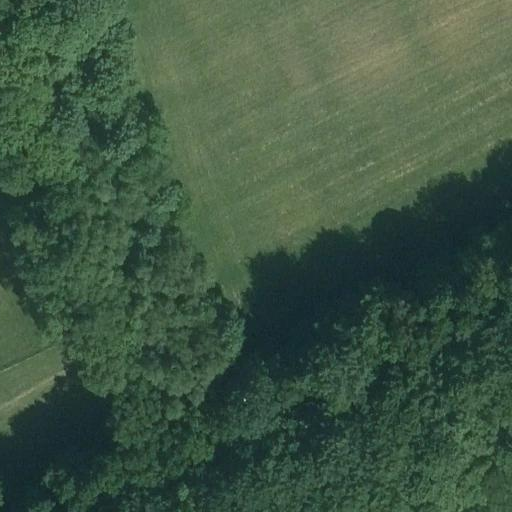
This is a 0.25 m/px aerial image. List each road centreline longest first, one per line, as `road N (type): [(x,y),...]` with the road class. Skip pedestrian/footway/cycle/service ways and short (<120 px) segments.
road 1 (track): [(169,511),(0,34)]
road 2 (track): [(236,511),(511,379)]
